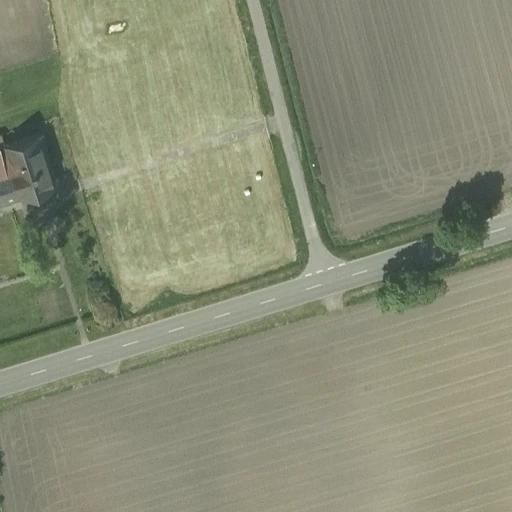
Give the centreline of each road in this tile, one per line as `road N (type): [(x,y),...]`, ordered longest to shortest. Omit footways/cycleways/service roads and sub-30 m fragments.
road 1 (tertiary): [(0,383),(323,283)]
road 2 (residential): [(252,0),(323,283)]
road 3 (tertiary): [(323,283),(511,224)]
